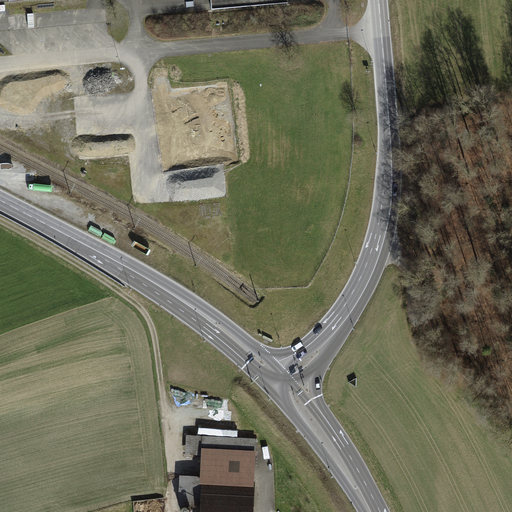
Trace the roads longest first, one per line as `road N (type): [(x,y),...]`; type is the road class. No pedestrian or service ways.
road 1 (secondary): [(379,0),(392,181),(385,234),(351,311),(282,385)]
road 2 (unknown): [(175,511),(150,323),(137,301),(56,244),(39,217)]
road 3 (secondary): [(0,197),(196,312),(282,385)]
road 4 (secondary): [(282,385),(370,511)]
